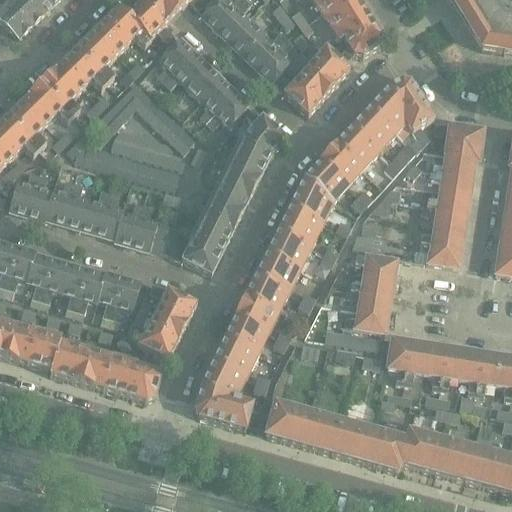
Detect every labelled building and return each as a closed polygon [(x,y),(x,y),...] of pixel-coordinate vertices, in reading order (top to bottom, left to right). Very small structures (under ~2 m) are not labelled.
[(19,0),(0,0),(0,3),(30,32),(42,21),(19,0)] [(19,0),(42,21),(53,10),(43,0),(19,0)] [(43,0),(53,10),(63,0),(43,0)] [(126,22),(150,45),(156,39),(167,48),(173,42),(163,32),(176,20),(182,14),(188,8),(198,17),(204,10),(195,1),(195,0),(148,0),(147,2),(129,19),(129,20),(126,22)] [(201,22),(215,35),(244,4),(240,0),(235,0),(228,8),(221,1),(201,22)] [(327,21),(331,26),(359,9),(353,0),(329,0),(319,7),(327,21)] [(511,5),(508,0),(446,0),(481,55),(504,59),(506,59),(511,60),(511,5)] [(30,32),(0,3),(0,28),(18,44),(30,32)] [(215,35),(228,48),(248,26),(241,20),(251,10),(244,4),(215,35)] [(343,45),(371,27),(359,9),(331,26),(338,36),(335,39),(340,47),(343,45)] [(272,16),(280,27),(287,21),(279,10),(272,16)] [(118,14),(104,27),(127,52),(135,45),(144,54),(151,47),(150,45),(126,22),(125,21),(126,21),(118,14)] [(293,20),(300,30),(306,26),(299,16),(293,20)] [(287,21),(280,27),(287,35),(294,29),(287,21)] [(248,26),(228,48),(244,63),(264,41),(265,40),(249,25),(248,26)] [(306,26),(300,30),(308,40),(314,36),(306,26)] [(104,27),(90,41),(113,65),(127,52),(104,27)] [(348,53),(354,62),(363,62),(380,52),(380,42),(371,27),(343,45),(348,53)] [(264,41),(244,63),(258,76),(288,45),(280,38),(271,48),(264,41)] [(293,44),(301,54),(308,49),(301,39),(293,44)] [(90,41),(75,56),(108,90),(114,83),(105,73),(113,65),(90,41)] [(158,82),(164,88),(193,58),(179,45),(160,66),(167,73),(158,82)] [(288,45),(258,76),(270,88),(284,74),(290,80),(307,62),(301,56),(290,67),(283,60),(293,50),(288,45)] [(311,68),(336,91),(350,75),(345,71),(354,62),(348,53),(344,57),(337,50),(330,58),(325,53),(311,68)] [(75,56),(58,72),(82,97),(92,87),(101,96),(108,90),(75,56)] [(193,58),(164,88),(171,94),(179,85),(186,91),(206,70),(193,58)] [(128,77),(135,83),(144,74),(137,68),(128,77)] [(336,91),(311,68),(297,84),(321,107),(336,91)] [(206,70),(186,91),(185,93),(201,107),(202,106),(221,85),(206,70)] [(58,72),(41,89),(74,123),(80,116),(71,107),(82,97),(58,72)] [(135,83),(128,77),(120,86),(126,92),(135,83)] [(321,107),(297,84),(289,92),(281,85),(275,92),(283,99),(308,122),(321,107)] [(202,123),(208,128),(236,99),(221,85),(202,106),(210,113),(202,123)] [(414,128),(407,133),(411,139),(433,125),(410,88),(410,87),(401,85),(401,86),(386,95),(406,113),(414,128)] [(41,89),(24,105),(47,130),(58,119),(67,129),(74,123),(41,89)] [(135,101),(188,152),(194,146),(135,91),(66,157),(72,163),(77,159),(83,152),(88,147),(89,148),(135,101)] [(406,113),(386,95),(368,114),(391,136),(402,124),(407,133),(414,128),(406,113)] [(236,99),(208,128),(214,134),(222,125),(229,132),(248,111),(236,99)] [(135,101),(89,148),(99,153),(136,115),(182,159),(188,152),(135,101)] [(95,108),(102,115),(109,108),(103,101),(95,108)] [(7,122),(40,156),(46,149),(37,140),(47,130),(24,105),(7,122)] [(102,115),(95,108),(85,119),(91,125),(102,115)] [(351,133),(374,155),(384,143),(389,148),(396,140),(391,136),(368,114),(351,133)] [(245,144),(270,162),(285,145),(261,123),(260,123),(251,115),(246,121),(256,130),(245,144)] [(40,156),(7,122),(0,128),(0,144),(16,161),(24,153),(33,162),(40,156)] [(444,161),(475,166),(477,166),(482,135),(449,130),(448,132),(434,130),(434,140),(425,149),(420,143),(416,146),(421,154),(419,156),(423,157),(444,160),(444,161)] [(374,155),(351,133),(336,150),(360,173),(368,163),(372,166),(379,159),(374,155)] [(59,144),(65,151),(75,141),(69,134),(59,144)] [(0,171),(3,174),(16,161),(0,144),(0,171)] [(65,151),(59,144),(51,152),(57,158),(65,151)] [(236,172),(259,184),(270,162),(245,144),(244,144),(239,153),(243,156),(236,172)] [(401,155),(410,163),(415,158),(406,149),(401,155)] [(319,167),(343,190),(351,181),(355,184),(352,181),(360,173),(336,150),(319,167)] [(83,152),(77,159),(74,168),(174,197),(179,180),(83,152)] [(191,167),(198,171),(205,157),(198,153),(191,167)] [(431,177),(472,184),(475,166),(444,161),(442,171),(433,169),(431,177)] [(389,169),(398,177),(403,171),(394,163),(389,169)] [(12,172),(19,179),(25,172),(19,166),(12,172)] [(319,167),(304,184),(332,209),(339,202),(335,199),(343,190),(319,167)] [(398,177),(389,169),(383,175),(392,183),(398,177)] [(406,178),(413,184),(421,175),(414,169),(406,178)] [(220,203),(244,216),(247,209),(259,184),(236,172),(232,170),(227,179),(231,181),(220,203)] [(19,179),(12,172),(1,183),(8,190),(19,179)] [(440,187),(438,197),(469,202),(472,184),(431,177),(430,185),(440,187)] [(10,218),(28,223),(40,182),(31,179),(27,192),(18,190),(10,218)] [(45,225),(53,200),(44,198),(48,184),(40,182),(28,223),(44,227),(45,225)] [(290,212),(317,228),(324,214),(330,217),(333,210),(332,209),(304,184),(290,212)] [(54,198),(53,200),(45,225),(65,231),(76,191),(68,189),(64,202),(54,198)] [(65,231),(82,236),(90,209),(80,206),(84,193),(76,191),(65,231)] [(381,205),(389,207),(398,208),(400,196),(392,194),(391,194),(381,205)] [(358,202),(367,210),(372,204),(363,196),(358,202)] [(426,209),(426,213),(466,220),(469,202),(438,197),(436,207),(427,205),(426,209)] [(82,236),(99,241),(111,201),(102,199),(99,211),(90,209),(82,236)] [(162,208),(170,210),(172,202),(164,200),(162,208)] [(116,249),(124,221),(125,219),(115,216),(119,203),(111,201),(99,241),(114,245),(113,248),(116,249)] [(172,202),(170,210),(178,213),(180,205),(172,202)] [(367,210),(358,202),(352,208),(362,216),(367,210)] [(244,216),(220,203),(213,217),(209,215),(204,225),(209,227),(232,239),(244,216)] [(389,207),(381,205),(370,218),(387,220),(389,207)] [(503,225),(511,226),(511,207),(506,207),(503,225)] [(116,249),(135,254),(147,214),(138,211),(134,224),(124,221),(116,249)] [(317,228),(290,212),(278,236),(306,251),(312,237),(318,240),(323,231),(317,228)] [(432,232),(463,237),(466,220),(426,213),(425,221),(434,222),(432,232)] [(154,216),(147,214),(135,254),(152,259),(160,231),(150,228),(154,216)] [(163,226),(173,229),(176,217),(167,214),(163,226)] [(501,242),(511,244),(511,226),(503,225),(501,242)] [(192,249),(194,250),(220,262),(232,239),(209,227),(202,241),(197,239),(192,249)] [(360,239),(376,242),(377,229),(362,227),(360,239)] [(335,237),(346,242),(350,235),(339,230),(335,237)] [(160,231),(152,259),(181,267),(180,268),(210,283),(220,262),(194,250),(189,259),(180,256),(183,248),(177,246),(180,237),(160,231)] [(420,248),(460,254),(463,237),(432,232),(431,243),(422,241),(420,248)] [(267,258),(294,274),(301,260),(307,263),(311,253),(306,251),(278,236),(267,258)] [(348,254),(367,257),(370,242),(355,240),(348,254)] [(498,261),(511,263),(511,244),(501,242),(498,261)] [(460,254),(420,248),(419,257),(428,258),(427,269),(457,274),(460,254)] [(0,249),(0,278),(0,279),(0,301),(3,302),(18,254),(0,249)] [(323,260),(334,266),(338,259),(327,253),(323,260)] [(18,254),(3,302),(11,304),(17,283),(27,286),(34,261),(35,259),(18,254)] [(294,274),(267,258),(255,282),(283,296),(290,283),(295,286),(300,276),(294,274)] [(334,266),(323,260),(320,267),(331,273),(334,266)] [(34,261),(27,286),(26,289),(36,292),(30,311),(38,313),(40,307),(53,266),(34,261)] [(362,279),(393,284),(396,267),(356,261),(355,269),(364,270),(362,279)] [(511,263),(498,261),(495,280),(511,282),(511,263)] [(40,307),(38,313),(47,316),(53,296),(61,299),(69,271),(53,266),(40,307)] [(69,271),(61,299),(70,301),(64,320),(73,323),(88,276),(69,271)] [(88,276),(73,323),(82,325),(88,307),(96,309),(97,306),(103,280),(88,276)] [(103,280),(97,306),(107,309),(101,330),(109,333),(124,284),(104,279),(103,280)] [(350,297),(390,303),(393,284),(362,279),(360,291),(351,289),(350,297)] [(245,303),(274,317),(280,306),(284,308),(288,299),(283,296),(255,282),(245,303)] [(124,284),(109,333),(118,335),(124,314),(133,317),(140,289),(124,284)] [(159,315),(187,329),(197,310),(167,295),(166,296),(150,292),(149,302),(164,306),(159,315)] [(390,303),(350,297),(349,304),(358,306),(356,316),(387,321),(390,303)] [(301,306),(312,311),(315,305),(304,299),(301,306)] [(233,326),(263,340),(268,328),(273,330),(269,327),(274,317),(245,303),(233,326)] [(133,329),(141,332),(150,310),(142,306),(133,329)] [(312,311),(301,306),(297,313),(308,319),(312,311)] [(21,323),(33,327),(35,317),(23,314),(21,323)] [(150,334),(177,348),(187,329),(159,315),(150,334)] [(387,321),(356,316),(355,326),(345,324),(344,333),(384,339),(387,321)] [(45,330),(57,334),(60,325),(48,321),(45,330)] [(263,340),(233,326),(224,343),(252,358),(258,361),(262,352),(258,350),(263,340)] [(0,327),(0,363),(1,363),(10,331),(0,327)] [(67,337),(79,340),(81,331),(70,327),(67,337)] [(37,339),(10,331),(1,363),(28,371),(37,339)] [(177,348),(150,334),(141,353),(167,367),(177,348)] [(51,381),(61,349),(62,344),(53,341),(53,340),(38,336),(37,339),(28,371),(50,377),(49,381),(51,381)] [(98,345),(109,349),(112,340),(100,336),(98,345)] [(275,344),(287,350),(290,342),(279,337),(275,344)] [(116,347),(123,357),(130,352),(124,342),(116,347)] [(213,366),(241,381),(246,384),(251,375),(245,372),(252,358),(224,343),(213,366)] [(287,350),(275,344),(272,351),(284,357),(287,350)] [(396,386),(404,387),(411,347),(391,344),(386,375),(397,377),(396,386)] [(411,347),(404,387),(411,388),(413,379),(424,381),(429,350),(411,347)] [(61,349),(51,381),(72,387),(81,355),(61,349)] [(429,350),(424,381),(433,382),(432,391),(441,393),(447,353),(429,350)] [(465,356),(447,353),(441,393),(447,394),(449,385),(460,386),(465,356)] [(335,366),(354,369),(356,357),(337,354),(335,366)] [(72,387),(104,396),(112,368),(113,364),(81,355),(72,387)] [(468,397),(476,398),(483,359),(465,356),(460,386),(469,388),(468,397)] [(501,361),(483,359),(476,398),(483,399),(485,390),(496,392),(501,361)] [(361,372),(379,376),(381,365),(364,361),(361,372)] [(504,403),(511,403),(511,363),(501,361),(496,392),(505,393),(504,403)] [(199,392),(199,394),(228,402),(236,404),(239,397),(234,394),(241,381),(213,366),(199,392)] [(128,372),(112,368),(104,396),(129,404),(137,372),(138,371),(129,368),(128,372)] [(137,372),(129,404),(146,409),(147,408),(154,404),(155,404),(160,385),(155,377),(137,372)] [(255,389),(267,392),(269,385),(257,382),(255,389)] [(267,392),(255,389),(253,397),(264,400),(267,392)] [(198,423),(220,429),(228,402),(199,394),(193,416),(197,423),(198,423)] [(386,407),(399,409),(401,400),(387,398),(386,407)] [(401,400),(399,409),(410,411),(412,402),(401,400)] [(424,409),(436,411),(437,403),(426,401),(424,409)] [(228,402),(220,429),(246,436),(253,409),(236,404),(228,402)] [(458,415),(472,417),(474,410),(474,404),(460,402),(458,415)] [(437,403),(436,411),(449,413),(450,405),(437,403)] [(380,415),(392,417),(393,409),(381,407),(380,415)] [(265,442),(287,448),(297,412),(289,409),(287,414),(274,410),(267,435),(265,442)] [(474,410),(472,417),(484,419),(485,411),(474,410)] [(287,448),(310,454),(320,418),(297,412),(287,448)] [(496,422),(508,424),(510,416),(497,414),(496,422)] [(434,425),(445,427),(446,418),(435,416),(434,425)] [(320,418),(310,454),(332,460),(340,429),(327,425),(328,421),(320,418)] [(446,418),(445,427),(458,429),(459,420),(446,418)] [(340,429),(332,460),(353,466),(363,430),(354,428),(353,432),(340,429)] [(501,436),(511,438),(511,429),(503,428),(501,436)] [(384,436),(363,430),(353,466),(375,472),(384,436)] [(393,439),(384,436),(375,472),(398,478),(400,470),(406,447),(405,447),(392,444),(393,439)] [(406,447),(400,470),(420,476),(430,440),(422,438),(421,442),(407,439),(405,447),(406,447)] [(430,440),(420,476),(444,482),(453,447),(430,440)] [(461,449),(453,447),(444,482),(465,488),(473,457),(460,453),(461,449)] [(473,457),(465,488),(488,494),(497,458),(487,456),(486,461),(473,457)] [(511,461),(497,458),(488,494),(509,499),(511,486),(511,461)]
